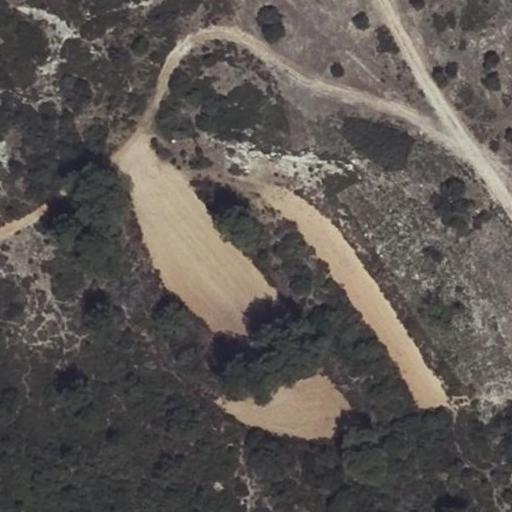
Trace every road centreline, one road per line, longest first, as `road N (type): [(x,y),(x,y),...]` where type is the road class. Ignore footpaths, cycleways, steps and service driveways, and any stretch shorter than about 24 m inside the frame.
road 1 (track): [(0,226),(104,166),(214,0)]
road 2 (track): [(395,0),(462,130),(511,189)]
